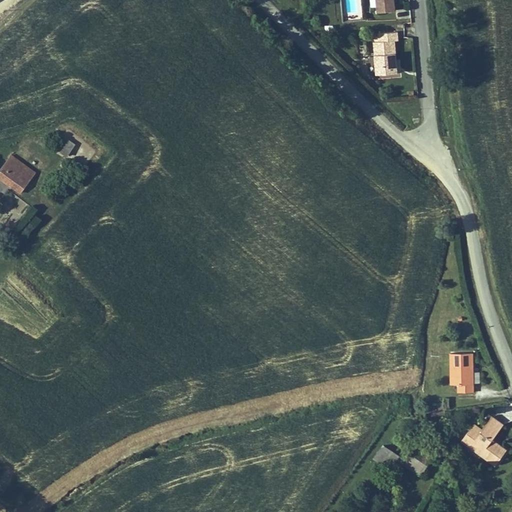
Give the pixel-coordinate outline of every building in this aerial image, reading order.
[(385,0),(368,0),(370,21),(388,19),(387,8),(385,0)] [(389,42),(371,44),(371,52),(366,52),(368,85),(388,83),(387,71),(387,63),(386,51),(390,51),(389,42)] [(67,138),(60,151),(69,156),(75,142),(67,138)] [(36,171),(13,154),(0,172),(0,176),(21,192),(36,171)] [(460,359),(437,359),(437,390),(443,390),(443,399),(459,399),(459,377),(460,359)] [(499,451),(487,441),(476,454),(468,447),(454,462),(487,492),(500,477),(487,465),(499,451)] [(376,456),(394,465),(401,453),(382,444),(376,456)] [(419,456),(430,460),(433,451),(423,447),(419,456)] [(409,453),(395,474),(412,485),(426,464),(409,453)]
